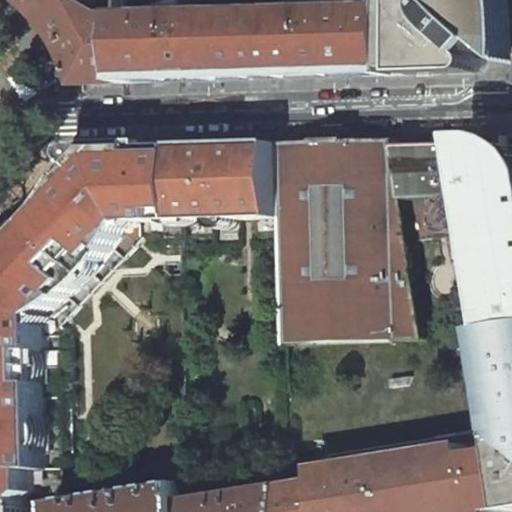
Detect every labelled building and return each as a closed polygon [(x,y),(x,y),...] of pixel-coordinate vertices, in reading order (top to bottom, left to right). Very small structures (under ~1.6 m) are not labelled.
[(21,0),(33,8),(38,0),(21,0)] [(126,28),(125,0),(99,0),(100,0),(106,0),(107,15),(103,15),(100,9),(84,0),(38,0),(33,8),(50,26),(63,43),(74,66),(80,86),(128,84),(128,78),(126,28)] [(432,0),(432,1),(394,2),(395,20),(367,21),(366,7),(314,9),(315,12),(288,12),(288,21),(233,23),(232,11),(185,13),(185,16),(159,16),(159,27),(126,28),(128,78),(214,75),(214,82),(321,78),(321,72),(379,70),(379,76),(474,74),(481,71),(485,67),(484,61),(480,56),(491,44),(511,62),(511,57),(511,24),(508,0),(432,0)] [(415,241),(462,233),(470,284),(477,333),(488,331),(511,327),(511,149),(510,148),(510,137),(492,138),(478,138),(478,148),(435,149),(434,146),(400,146),(415,241)] [(285,219),(288,346),(394,343),(430,339),(415,241),(400,146),(399,140),(341,142),(284,144),(285,217),(285,219)] [(187,222),(285,219),(285,217),(284,144),(249,145),(225,146),(185,147),(187,220),(187,222)] [(0,504),(34,503),(65,502),(69,502),(78,501),(77,453),(68,453),(67,414),(75,414),(73,335),(64,327),(84,306),(76,298),(120,251),(128,259),(148,238),(157,247),(188,246),(187,222),(187,220),(185,147),(94,150),(81,163),(77,172),(76,176),(64,199),(53,215),(58,220),(49,229),(39,239),(34,234),(27,240),(15,249),(2,256),(0,256),(0,504)] [(511,511),(511,327),(488,331),(504,432),(487,444),(453,449),(455,456),(423,461),(421,455),(365,463),(365,470),(338,473),(337,468),(327,469),(326,459),(291,463),(291,511),(511,511)] [(419,378),(394,380),(395,391),(413,390),(419,378)] [(78,501),(69,502),(65,502),(66,511),(291,511),(291,490),(193,505),(190,484),(78,501)] [(34,511),(34,503),(0,504),(0,511),(34,511)]
